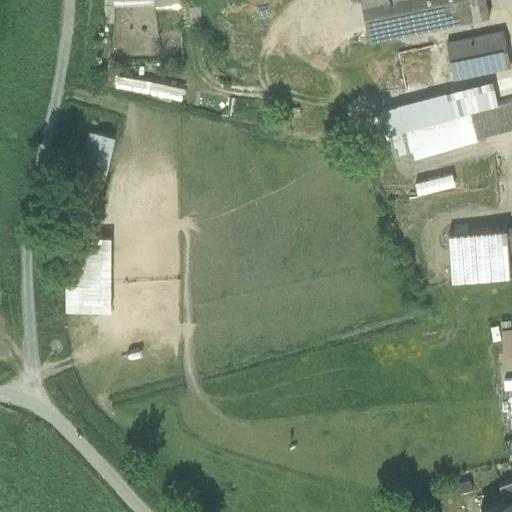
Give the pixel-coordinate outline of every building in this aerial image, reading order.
[(486,0),(362,0),(369,36),(489,13),(486,0)] [(203,22),(200,4),(188,6),(191,24),(203,22)] [(503,27),(446,38),(453,74),(510,63),(503,27)] [(471,106),(511,97),(511,94),(505,72),(382,108),(389,131),(471,106)] [(117,87),(144,91),(146,80),(119,75),(117,87)] [(152,81),(150,92),(182,99),(184,87),(152,81)] [(511,97),(471,106),(389,131),(394,150),(414,144),(416,152),(477,134),(476,130),(511,122),(511,97)] [(89,129),(68,220),(93,226),(114,135),(89,129)] [(505,224),(448,228),(452,275),(508,272),(507,249),(505,224)] [(111,236),(66,236),(67,309),(111,308),(111,236)] [(511,324),(501,325),(502,352),(511,351),(511,324)] [(511,475),(499,479),(505,496),(511,493),(511,475)] [(511,511),(511,493),(505,496),(481,504),(483,511),(511,511)]
